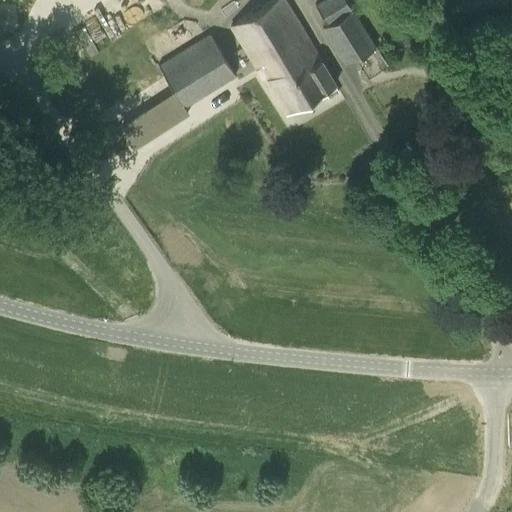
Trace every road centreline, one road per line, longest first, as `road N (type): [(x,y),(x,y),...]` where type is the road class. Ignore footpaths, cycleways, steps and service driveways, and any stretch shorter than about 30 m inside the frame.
road 1 (unclassified): [(492,375),(298,358),(81,328),(0,307)]
road 2 (track): [(0,410),(281,454),(331,477),(367,511)]
road 3 (unknown): [(35,113),(219,347)]
road 4 (unclassified): [(492,375),(495,463),(475,511)]
